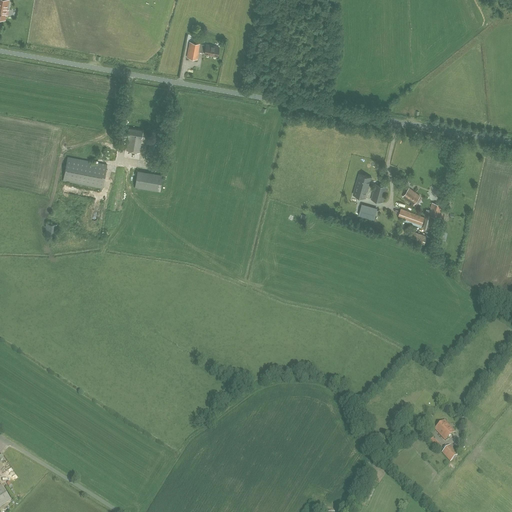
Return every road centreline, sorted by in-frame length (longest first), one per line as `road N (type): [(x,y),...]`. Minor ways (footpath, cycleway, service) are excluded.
road 1 (tertiary): [(511,143),(0,51)]
road 2 (unclassified): [(117,511),(0,437)]
